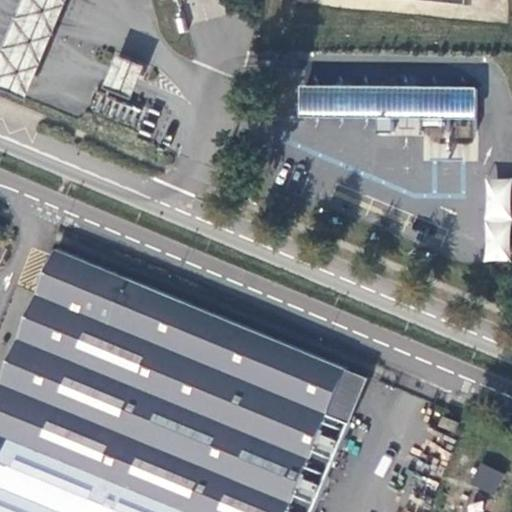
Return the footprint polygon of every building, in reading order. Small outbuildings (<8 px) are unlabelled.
[(23,0),(6,46),(0,59),(0,86),(28,97),(43,59),(66,0),(23,0)] [(417,0),(504,9),(503,0),(417,0)] [(109,78),(104,89),(131,100),(136,89),(144,68),(117,57),(109,78)] [(476,87),(301,85),(301,115),(376,116),(376,132),(392,132),(392,117),(477,117),(476,87)] [(511,245),(511,176),(485,177),(484,261),(511,262),(511,245)] [(0,511),(318,511),(354,425),(333,416),(351,372),(62,252),(0,400),(0,511)] [(354,425),(374,382),(351,372),(333,416),(354,425)] [(465,427),(448,420),(444,429),(460,436),(465,427)] [(493,495),(504,474),(482,462),(471,482),(493,495)]
